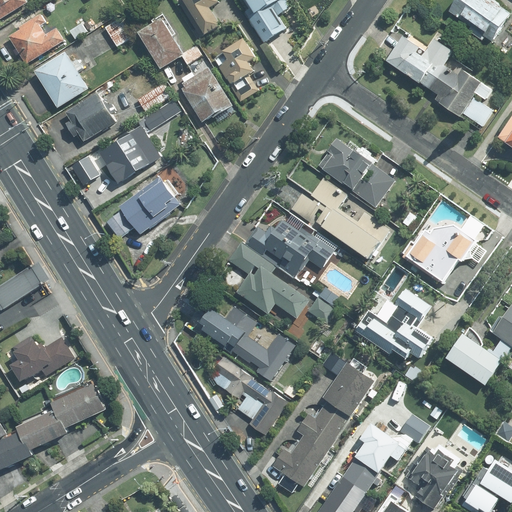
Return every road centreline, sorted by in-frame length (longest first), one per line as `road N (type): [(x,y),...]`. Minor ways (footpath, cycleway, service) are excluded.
road 1 (residential): [(125,336),(167,292),(322,71)]
road 2 (primary): [(0,133),(125,336)]
road 3 (residential): [(511,202),(322,71)]
